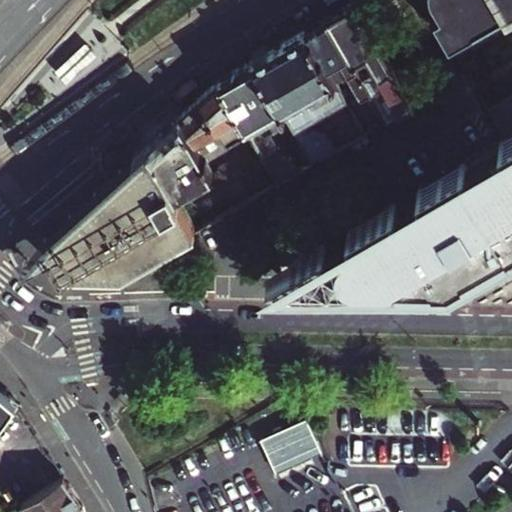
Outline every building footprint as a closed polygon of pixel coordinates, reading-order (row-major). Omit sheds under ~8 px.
[(414,104),(355,0),(354,0),(328,16),(354,61),(368,54),(401,112),(414,104)] [(511,0),(435,0),(441,9),(435,13),(448,37),(511,0)] [(306,29),(328,67),(340,60),(369,109),(379,125),(389,119),(354,61),(328,16),(306,29)] [(295,128),(346,98),(328,67),(306,29),(254,59),(281,105),(295,128)] [(254,59),(219,79),(247,125),(281,105),(254,59)] [(195,100),(226,150),(252,135),(247,125),(219,79),(195,100)] [(176,118),(204,162),(226,150),(195,100),(176,118)] [(357,117),(366,132),(379,125),(369,109),(357,117)] [(211,173),(204,162),(176,118),(143,147),(153,161),(164,178),(174,194),(211,173)] [(297,133),(314,162),(333,151),(317,125),(312,124),(297,133)] [(511,133),(319,245),(329,262),(412,262),(449,262),(511,226),(511,133)] [(276,146),(263,153),(280,181),(299,170),(292,158),(284,156),(283,157),(276,146)] [(143,147),(131,157),(139,169),(153,161),(143,147)] [(99,186),(62,219),(59,222),(74,211),(79,207),(97,195),(114,185),(132,174),(139,169),(131,157),(99,186)] [(144,191),(164,178),(153,161),(139,169),(132,174),(144,191)] [(125,203),(144,191),(132,174),(114,185),(125,203)] [(198,229),(174,194),(164,178),(144,191),(172,240),(179,236),(180,239),(198,229)] [(109,214),(125,203),(114,185),(97,195),(109,214)] [(172,240),(144,191),(125,203),(154,251),(172,240)] [(85,229),(89,227),(107,215),(109,214),(97,195),(79,207),(74,211),(85,229)] [(154,251),(125,203),(109,214),(107,215),(135,262),(154,251)] [(24,270),(65,270),(49,258),(48,260),(41,254),(50,239),(62,223),(74,211),(59,222),(51,232),(23,268),(24,270)] [(65,270),(115,271),(89,227),(85,229),(74,211),(62,223),(50,239),(41,254),(48,260),(49,258),(65,270)] [(107,215),(89,227),(115,271),(126,271),(125,268),(135,262),(107,215)] [(279,269),(283,276),(325,277),(451,279),(511,243),(511,226),(449,262),(412,262),(329,262),(319,245),(279,269)] [(174,243),(172,240),(154,251),(156,254),(174,243)] [(156,254),(154,251),(135,262),(137,265),(156,254)] [(137,265),(135,262),(125,268),(126,271),(137,265)] [(0,416),(14,396),(6,389),(0,384),(0,416)] [(354,415),(359,432),(378,426),(373,409),(354,415)] [(69,482),(66,476),(24,503),(27,509),(69,482)] [(69,482),(27,509),(22,511),(72,511),(84,505),(69,482)]
